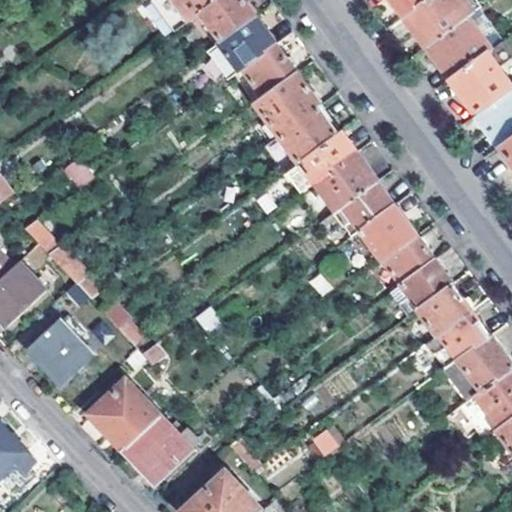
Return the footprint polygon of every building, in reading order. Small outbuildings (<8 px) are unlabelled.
[(174,0),(190,21),(201,12),(218,0),(174,0)] [(221,40),(255,15),(244,0),(218,0),(201,12),(221,40)] [(393,0),(400,8),(405,15),(425,0),(393,0)] [(427,45),(468,15),(476,10),(468,0),(425,0),(405,15),(427,45)] [(207,51),(228,79),(242,69),(277,44),(255,15),(221,40),(207,51)] [(427,45),(451,78),(487,51),(492,48),(468,15),(427,45)] [(262,97),(297,72),(277,44),(242,69),(262,97)] [(497,44),(492,48),(487,51),(498,66),(508,58),(497,44)] [(472,106),(477,112),(511,86),(511,85),(498,66),(487,51),(451,78),(472,106)] [(256,102),(280,135),(321,104),(309,88),(297,72),(262,97),(256,102)] [(501,145),(511,137),(511,86),(477,112),(481,118),(501,145)] [(300,163),(342,132),(321,104),(280,135),(300,163)] [(303,192),(316,182),(356,152),(353,147),(342,132),(300,163),(288,172),(303,192)] [(505,151),(511,160),(511,137),(501,145),(505,151)] [(342,206),(377,180),(360,157),(356,152),(316,182),(336,211),(342,206)] [(62,174),(84,188),(94,172),(72,159),(62,174)] [(0,174),(0,200),(2,202),(16,192),(0,174)] [(342,206),(360,230),(395,205),(381,186),(377,180),(342,206)] [(384,259),(417,234),(395,205),(360,230),(382,260),(384,259)] [(62,245),(37,219),(26,228),(39,243),(50,254),(62,245)] [(384,259),(402,283),(435,259),(417,234),(384,259)] [(62,245),(50,254),(78,283),(90,274),(63,244),(62,245)] [(0,246),(0,279),(17,264),(0,246)] [(56,284),(28,254),(17,264),(0,279),(0,316),(9,326),(56,284)] [(408,316),(419,309),(453,283),(449,278),(435,259),(402,283),(390,292),(408,316)] [(323,296),(333,287),(320,273),(310,282),(323,296)] [(78,283),(70,289),(81,302),(89,295),(78,283)] [(440,333),(472,309),(453,283),(419,309),(438,334),(440,333)] [(119,302),(106,310),(131,347),(144,338),(119,302)] [(211,307),(195,316),(206,333),(221,324),(211,307)] [(472,309),(440,333),(448,344),(435,353),(446,368),(491,335),(472,309)] [(61,320),(30,349),(61,382),(92,353),(61,320)] [(477,394),(511,368),(511,363),(505,353),(491,335),(446,368),(469,400),(477,394)] [(154,345),(143,353),(150,360),(154,364),(163,356),(154,345)] [(139,348),(128,358),(139,369),(150,360),(143,353),(139,348)] [(511,368),(477,394),(501,427),(511,419),(511,368)] [(91,413),(125,450),(161,416),(127,379),(91,413)] [(192,450),(161,416),(125,450),(156,483),(192,450)] [(498,429),(511,447),(511,419),(501,427),(498,429)] [(0,477),(28,452),(0,421),(0,477)] [(314,452),(320,461),(339,447),(326,430),(317,437),(323,445),(314,452)] [(182,511),(259,511),(262,510),(227,472),(182,511)]
